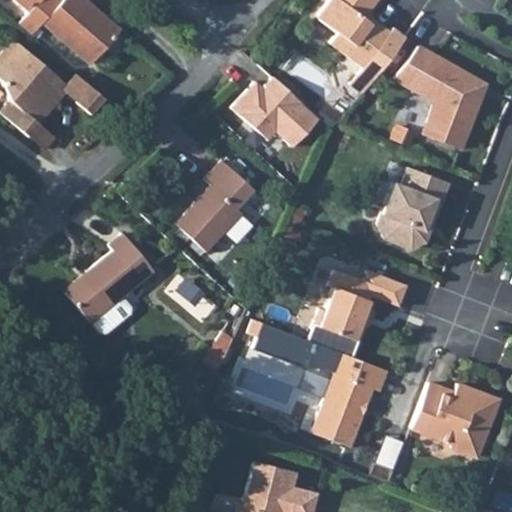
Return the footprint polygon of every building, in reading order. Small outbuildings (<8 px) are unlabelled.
[(12,0),(26,11),(16,23),(27,33),(38,20),(55,0),(12,0)] [(55,0),(38,20),(88,63),(117,29),(83,0),(55,0)] [(388,30),(364,12),(372,0),(325,0),(314,16),(335,32),(328,42),(362,67),(388,30)] [(0,48),(0,83),(3,100),(0,103),(0,114),(25,136),(35,124),(31,121),(60,88),(62,84),(14,41),(9,37),(0,48)] [(458,147),(479,92),(469,87),(473,77),(415,46),(391,78),(438,103),(432,117),(428,115),(421,133),(458,147)] [(62,84),(60,88),(75,101),(88,85),(73,72),(62,84)] [(319,116),(271,74),(262,84),(256,79),(232,106),(266,136),(272,129),(292,147),(319,116)] [(483,82),(473,77),(469,87),(479,92),(483,82)] [(88,85),(75,101),(88,112),(101,97),(88,85)] [(25,136),(40,150),(51,137),(35,124),(25,136)] [(174,220),(204,247),(237,212),(233,208),(252,188),(221,159),(202,178),(209,185),(174,220)] [(447,182),(407,167),(399,185),(392,182),(376,223),(382,237),(409,248),(424,241),(447,182)] [(122,293),(153,265),(122,229),(107,242),(112,248),(87,269),(89,272),(67,292),(92,320),(93,318),(122,293)] [(401,284),(363,269),(358,279),(329,267),(323,283),(328,285),(319,307),(314,305),(307,321),(313,323),(308,339),(339,351),(348,354),(363,313),(361,306),(366,294),(393,304),(401,284)] [(122,293),(93,318),(102,328),(108,328),(131,308),(131,303),(122,293)] [(308,339),(249,316),(243,332),(255,336),(251,346),(304,366),(306,359),(332,369),(339,351),(308,339)] [(370,386),(377,389),(385,369),(348,354),(339,351),(332,369),(308,430),(348,445),(370,386)] [(118,373),(165,401),(173,389),(161,381),(163,377),(129,356),(118,373)] [(440,392),(442,387),(426,381),(409,427),(449,443),(450,447),(473,456),(496,399),(455,382),(450,396),(440,392)] [(293,472),(253,462),(243,504),(235,502),(233,511),(309,511),(314,493),(289,487),(293,472)]
